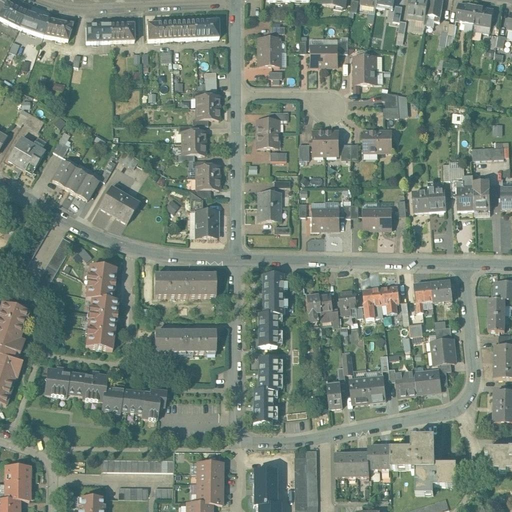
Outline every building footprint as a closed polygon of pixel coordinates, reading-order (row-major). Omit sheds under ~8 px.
[(345,0),(323,0),(322,7),(344,10),(345,0)] [(377,0),(361,0),(360,7),(376,9),(376,6),(377,0)] [(393,0),(377,0),(376,6),(392,8),(393,0)] [(429,1),(425,0),(409,0),(406,21),(424,24),(423,31),(424,31),(425,20),(429,1)] [(443,3),(429,1),(425,20),(430,21),(431,18),(435,19),(434,23),(439,24),(443,3)] [(358,3),(351,2),(349,13),(356,15),(358,3)] [(16,10),(6,4),(0,14),(0,21),(20,31),(28,15),(16,10)] [(477,9),(458,6),(456,22),(460,23),(460,24),(474,26),(477,9)] [(494,12),(477,9),(474,26),(491,29),(494,12)] [(402,12),(395,11),(393,23),(400,24),(400,23),(402,12)] [(38,19),(28,15),(20,31),(43,39),(50,22),(38,19)] [(430,21),(425,20),(424,31),(431,32),(432,24),(431,23),(432,21),(430,21)] [(72,26),(61,25),(50,22),(43,39),(67,43),(72,26)] [(218,23),(194,24),(195,41),(219,40),(218,23)] [(194,24),(170,25),(171,42),(195,41),(194,24)] [(170,25),(147,26),(148,43),(171,42),(170,25)] [(133,26),(110,27),(110,44),(134,44),(133,26)] [(110,27),(86,27),(86,45),(110,44),(110,27)] [(497,38),(491,37),(489,51),(495,52),(497,38)] [(505,38),(498,37),(496,48),(503,50),(505,38)] [(279,41),(258,41),(258,55),(279,55),(279,41)] [(19,47),(13,44),(9,54),(15,56),(19,47)] [(323,48),(309,48),(309,69),(323,69),(323,48)] [(337,48),(323,48),(323,69),(337,69),(337,48)] [(161,64),(171,64),(171,53),(161,53),(161,64)] [(279,55),(258,55),(258,69),(279,69),(279,55)] [(80,58),(74,57),(72,68),(78,69),(80,58)] [(375,59),(354,59),(354,73),(375,73),(375,59)] [(375,73),(354,73),(354,87),(375,87),(375,73)] [(216,80),(204,81),(205,93),(208,93),(216,92),(216,80)] [(397,97),(381,94),(382,103),(385,103),(398,103),(397,97)] [(208,99),(196,99),(196,100),(196,111),(219,111),(219,99),(208,99)] [(399,120),(398,110),(385,110),(383,110),(383,120),(399,120)] [(219,111),(196,111),(196,122),(208,122),(219,122),(219,111)] [(463,125),(465,116),(454,114),(452,123),(463,125)] [(26,119),(20,115),(14,125),(20,129),(22,126),(26,119)] [(44,124),(28,115),(26,119),(22,126),(38,135),(44,124)] [(268,123),(257,123),(257,137),(278,137),(278,123),(268,123)] [(377,133),(363,134),(363,155),(377,154),(377,133)] [(391,133),(377,133),(377,154),(392,154),(391,133)] [(194,134),(182,134),(182,135),(182,146),(205,146),(205,134),(194,134)] [(325,134),(312,134),(312,158),(325,158),(325,134)] [(338,134),(325,134),(325,158),(338,158),(338,134)] [(278,137),(257,137),(257,151),(278,151),(278,137)] [(45,154),(20,140),(6,164),(14,169),(12,171),(17,174),(19,171),(31,178),(45,154)] [(64,146),(58,143),(52,154),(57,157),(64,146)] [(64,146),(57,157),(63,160),(69,149),(64,146)] [(205,146),(182,146),(182,157),(194,157),(205,157),(205,146)] [(309,163),(309,147),(299,147),(299,163),(309,163)] [(492,150),(472,151),(473,163),(492,162),(492,150)] [(139,162),(123,153),(118,162),(133,171),(139,162)] [(286,155),(270,155),(270,164),(286,164),(286,155)] [(74,172),(63,165),(52,183),(64,190),(74,172)] [(449,167),(442,167),(442,183),(450,183),(450,181),(449,167)] [(208,169),(196,169),(196,170),(196,181),(219,181),(219,169),(208,169)] [(105,171),(99,182),(104,185),(111,174),(105,171)] [(86,179),(74,172),(64,190),(75,197),(86,179)] [(97,185),(86,179),(75,197),(87,203),(97,185)] [(473,179),(463,179),(463,180),(456,181),(457,201),(457,214),(474,213),(473,185),(473,179)] [(219,181),(196,181),(196,192),(210,192),(219,192),(219,181)] [(490,213),(489,185),(473,185),(474,213),(490,213)] [(138,207),(110,190),(98,211),(126,227),(138,207)] [(511,190),(501,190),(501,212),(511,212),(511,192),(511,193),(511,190)] [(210,192),(196,192),(196,199),(203,202),(203,200),(210,200),(210,192)] [(444,192),(428,193),(428,195),(430,214),(445,213),(444,192)] [(196,199),(190,194),(190,215),(195,215),(195,214),(203,214),(203,202),(196,199)] [(428,195),(413,196),(414,216),(430,214),(428,195)] [(279,196),(258,196),(258,210),(279,210),(279,208),(280,208),(280,198),(279,198),(279,196)] [(172,202),(165,209),(173,216),(179,209),(172,202)] [(405,203),(398,204),(399,220),(406,219),(405,203)] [(279,210),(258,210),(258,224),(279,224),(279,222),(280,222),(280,211),(279,211),(279,210)] [(325,233),(325,212),(311,212),(311,233),(325,233)] [(339,212),(325,212),(325,233),(339,233),(339,212)] [(377,212),(363,212),(363,233),(377,233),(377,212)] [(391,212),(377,212),(377,233),(391,233),(391,212)] [(203,214),(195,214),(195,215),(195,241),(217,241),(217,214),(203,214)] [(49,232),(38,226),(35,232),(45,238),(49,232)] [(118,226),(115,233),(122,236),(124,229),(118,226)] [(45,238),(35,232),(32,237),(42,243),(45,238)] [(42,243),(32,237),(29,242),(39,248),(42,243)] [(73,246),(62,240),(59,245),(70,251),(73,246)] [(39,248),(29,242),(26,247),(36,253),(39,248)] [(70,251),(59,245),(56,251),(67,257),(70,251)] [(36,253),(26,247),(23,252),(33,258),(36,253)] [(83,249),(78,254),(86,264),(92,260),(83,249)] [(67,257),(56,251),(53,256),(64,262),(67,257)] [(33,258),(23,252),(20,258),(30,264),(33,258)] [(64,262),(53,256),(50,261),(61,267),(64,262)] [(30,264),(20,258),(17,263),(27,269),(30,264)] [(61,267),(50,261),(47,266),(58,272),(61,267)] [(27,269),(17,263),(14,268),(24,274),(27,269)] [(58,272),(47,266),(44,271),(54,277),(58,272)] [(24,274),(14,268),(11,273),(21,279),(24,274)] [(100,271),(89,269),(88,280),(87,279),(86,291),(85,301),(91,302),(112,304),(114,291),(115,286),(114,286),(116,273),(105,271),(100,270),(100,271)] [(54,277),(44,271),(41,276),(51,283),(54,277)] [(21,279),(11,273),(7,279),(18,285),(21,279)] [(51,283),(41,276),(38,282),(48,288),(51,283)] [(183,277),(154,277),(154,300),(183,300),(183,277)] [(215,278),(183,277),(183,300),(215,300),(215,278)] [(282,278),(262,278),(263,317),(276,317),(282,317),(282,278)] [(48,288),(38,282),(35,287),(45,293),(48,288)] [(450,284),(431,286),(433,304),(433,305),(435,305),(435,304),(443,304),(452,304),(450,284)] [(511,286),(505,286),(505,285),(495,285),(495,302),(505,302),(511,302),(511,286)] [(431,286),(414,287),(416,306),(417,306),(417,305),(423,305),(433,304),(431,286)] [(45,293),(35,287),(32,292),(42,298),(45,293)] [(398,289),(380,291),(382,307),(387,307),(388,316),(397,315),(396,306),(399,306),(398,289)] [(380,291),(362,293),(365,322),(374,321),(372,308),(382,307),(380,291)] [(354,294),(339,296),(341,312),(343,312),(343,317),(351,316),(350,311),(355,311),(356,311),(356,309),(354,294)] [(330,296),(318,298),(319,315),(320,324),(333,323),(333,322),(332,312),(330,296)] [(318,298),(305,299),(307,316),(308,316),(308,326),(317,325),(316,316),(319,315),(318,298)] [(495,302),(488,301),(488,317),(505,318),(505,302),(495,302)] [(112,304),(91,302),(90,312),(89,311),(88,323),(87,333),(114,336),(116,323),(117,318),(116,318),(118,305),(112,304)] [(29,314),(2,305),(0,310),(0,405),(6,408),(15,380),(17,381),(21,367),(17,365),(24,343),(19,342),(29,314)] [(263,317),(258,317),(258,350),(276,350),(276,317),(263,317)] [(505,318),(488,317),(487,334),(504,334),(505,318)] [(451,341),(451,330),(446,330),(445,323),(435,323),(435,342),(451,341)] [(410,326),(411,345),(422,344),(421,326),(410,326)] [(87,333),(86,333),(86,339),(85,349),(96,351),(101,352),(101,351),(112,353),(114,336),(87,333)] [(215,334),(154,334),(154,356),(215,356),(215,334)] [(452,342),(427,345),(428,353),(433,353),(435,367),(438,367),(450,366),(455,365),(452,342)] [(511,350),(497,350),(494,350),(493,381),(511,381),(511,350)] [(387,358),(380,359),(382,374),(389,373),(387,358)] [(350,360),(343,361),(344,370),(345,377),(352,377),(350,360)] [(258,394),(271,394),(276,394),(276,362),(257,362),(258,394)] [(450,366),(438,367),(438,373),(439,374),(439,375),(446,374),(451,373),(450,366)] [(62,371),(56,370),(56,373),(47,372),(44,398),(65,400),(66,397),(74,398),(77,377),(62,375),(62,371)] [(438,373),(414,376),(417,396),(441,394),(440,388),(439,375),(439,374),(438,373)] [(414,374),(395,376),(397,400),(417,398),(417,396),(414,376),(414,374)] [(446,374),(439,375),(440,388),(447,387),(446,374)] [(92,379),(77,377),(74,398),(82,399),(82,403),(102,405),(103,405),(105,391),(106,379),(98,378),(98,376),(92,375),(92,379)] [(383,380),(367,381),(370,405),(386,403),(383,380)] [(367,381),(351,383),(353,406),(370,405),(367,381)] [(340,387),(327,389),(329,411),(342,410),(340,387)] [(123,389),(116,388),(115,392),(105,391),(103,405),(102,405),(101,415),(119,418),(119,414),(127,415),(130,394),(123,393),(123,389)] [(166,394),(150,392),(149,396),(130,394),(127,415),(142,417),(141,421),(156,423),(158,410),(164,410),(166,394)] [(271,394),(258,394),(253,394),(253,426),(271,426),(271,394)] [(511,395),(493,395),(492,426),(492,427),(498,427),(511,427),(511,395)] [(434,440),(411,440),(411,452),(390,452),(391,472),(415,472),(415,497),(433,498),(433,489),(456,489),(456,468),(434,468),(434,440)] [(379,473),(379,449),(373,449),(368,449),(368,456),(368,473),(369,473),(379,473)] [(390,452),(390,449),(384,449),(379,449),(379,473),(391,472),(390,452)] [(511,451),(489,452),(489,473),(511,472),(511,451)] [(361,457),(357,457),(357,481),(369,480),(369,473),(368,473),(368,456),(361,457)] [(339,457),(335,457),(335,481),(346,481),(346,457),(339,457)] [(357,481),(357,457),(350,457),(346,457),(346,481),(357,481)] [(306,460),(293,460),(294,506),(306,506),(306,503),(306,497),(306,492),(306,486),(306,480),(306,475),(306,469),(306,464),(306,460)] [(222,467),(197,466),(197,467),(197,477),(222,477),(222,467)] [(29,470),(5,470),(5,503),(19,504),(29,504),(29,470)] [(275,474),(253,475),(253,508),(257,508),(275,508),(275,474)] [(222,477),(197,477),(197,487),(196,487),(222,487),(222,477)] [(222,487),(196,487),(197,487),(197,497),(221,497),(222,487)] [(221,497),(197,497),(197,507),(211,507),(211,508),(222,508),(222,507),(221,507),(221,497)] [(102,501),(81,501),(81,508),(78,508),(77,511),(104,511),(105,508),(102,508),(102,501)] [(446,501),(410,511),(448,511),(449,511),(446,501)] [(19,504),(5,503),(0,503),(0,511),(18,511),(19,504)]
